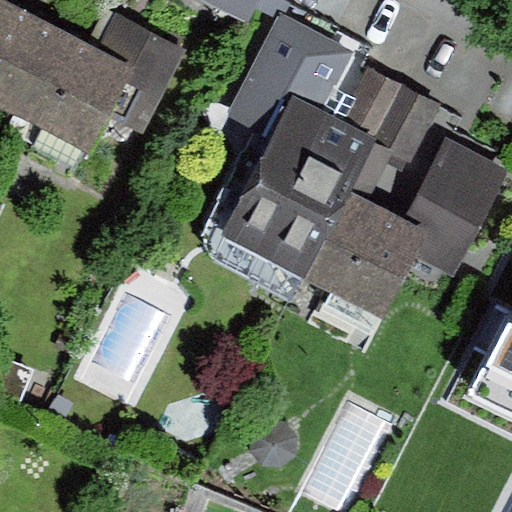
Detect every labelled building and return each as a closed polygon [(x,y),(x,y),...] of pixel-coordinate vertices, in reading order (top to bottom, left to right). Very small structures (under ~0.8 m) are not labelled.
[(0,0),(0,91),(42,9),(22,0),(0,0)] [(209,0),(247,21),(258,0),(209,0)] [(185,37),(118,4),(100,39),(42,9),(0,91),(0,99),(88,144),(108,104),(142,121),(185,37)] [(293,301),(304,279),(349,195),(378,137),(345,120),(328,111),(357,56),(282,16),(230,114),(259,129),(204,232),(203,241),(207,253),(212,259),(293,301)] [(405,87),(370,69),(345,120),(378,137),(405,87)] [(405,87),(378,137),(415,156),(441,106),(405,87)] [(349,195),(304,279),(387,320),(417,261),(456,280),(510,173),(448,142),(407,223),(349,195)] [(511,323),(508,321),(470,395),(511,416),(511,323)]
